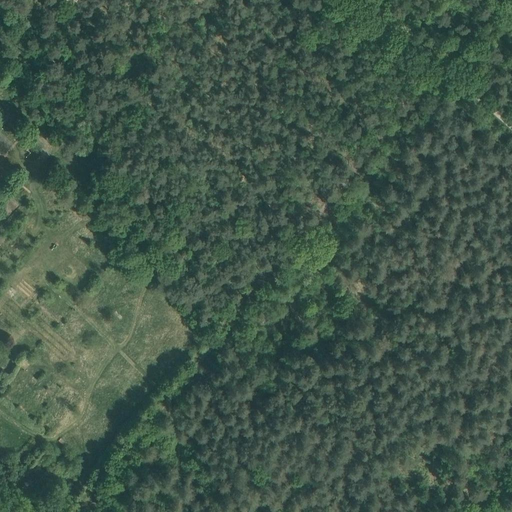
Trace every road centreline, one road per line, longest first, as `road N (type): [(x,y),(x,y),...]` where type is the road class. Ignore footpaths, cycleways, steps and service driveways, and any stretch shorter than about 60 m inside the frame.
road 1 (track): [(487,0),(79,498)]
road 2 (track): [(511,128),(367,0)]
